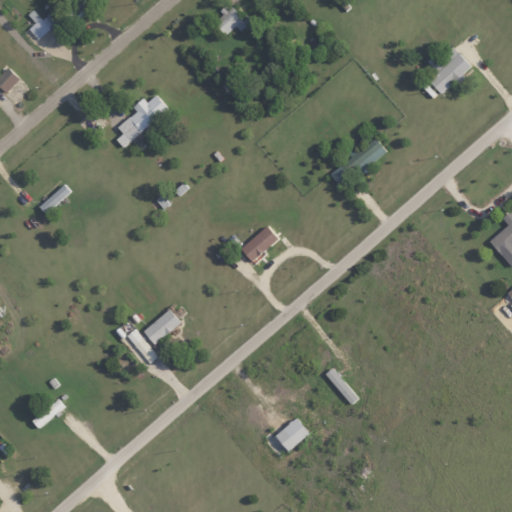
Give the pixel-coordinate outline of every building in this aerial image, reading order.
[(56,36),(89,5),(85,0),(76,0),(60,15),(54,8),(42,20),(32,10),(27,15),(34,22),(28,29),(38,39),(49,29),(56,36)] [(213,22),(224,36),(236,26),(239,31),(248,24),(234,6),(213,22)] [(440,93),(470,65),(453,46),(443,56),(449,62),(429,81),(440,93)] [(0,87),(5,93),(19,79),(7,68),(0,75),(0,87)] [(117,127),(122,133),(115,139),(122,147),(167,109),(155,94),(146,102),(143,98),(132,107),(135,111),(117,127)] [(385,150),(374,137),(351,156),(330,173),(339,185),(350,176),(352,178),(385,150)] [(38,206),(44,214),(70,192),(64,185),(38,206)] [(488,241),(511,266),(511,265),(511,211),(511,210),(502,218),(507,224),(488,241)] [(251,262),(277,237),(265,224),(239,249),(251,262)] [(180,321),(168,308),(142,331),(154,344),(180,321)] [(157,355),(133,328),(125,336),(149,363),(157,355)] [(356,399),(333,366),(325,373),(348,405),(356,399)] [(31,420),(37,428),(64,406),(57,398),(31,420)] [(274,433),(286,450),(308,435),(297,418),(274,433)]
